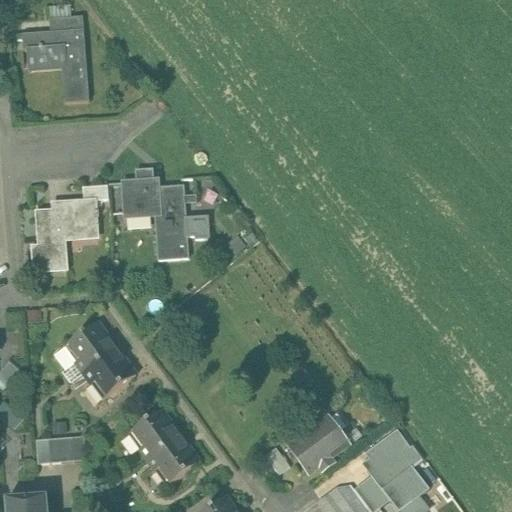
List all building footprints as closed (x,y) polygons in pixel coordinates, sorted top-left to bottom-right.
[(84,31),(22,36),(22,38),(27,38),(29,74),(31,74),(30,69),(66,67),(69,103),(65,103),(65,104),(89,103),(84,31)] [(152,170),(136,171),(136,183),(137,190),(154,189),(152,170)] [(137,190),(136,183),(123,183),(125,216),(155,214),(158,261),(188,260),(184,187),(154,189),(137,190)] [(107,187),(84,189),(85,202),(96,201),(96,202),(108,201),(107,187)] [(59,236),(67,236),(98,234),(97,218),(99,218),(99,213),(97,213),(96,202),(96,201),(85,202),(57,203),(58,211),(59,236)] [(59,236),(58,211),(35,212),(37,247),(31,248),(33,275),(68,273),(66,243),(67,243),(67,236),(59,236)] [(98,325),(65,349),(55,357),(66,372),(76,364),(84,375),(117,351),(98,325)] [(117,351),(84,375),(104,401),(136,377),(117,351)] [(162,412),(129,436),(148,462),(181,438),(162,412)] [(329,420),(290,449),(309,475),(348,446),(329,420)] [(84,438),(72,439),(74,463),(86,462),(84,438)] [(181,438),(148,462),(168,489),(200,465),(181,438)] [(72,439),(61,440),(62,464),(74,463),(72,439)] [(61,440),(49,441),(51,465),(62,464),(61,440)] [(49,441),(37,442),(38,466),(51,465),(49,441)] [(390,452),(384,444),(368,457),(375,467),(368,472),(383,492),(422,462),(412,450),(409,452),(402,443),(390,452)] [(290,469),(276,450),(265,458),(279,477),(290,469)] [(353,460),(338,470),(367,509),(381,499),(353,460)] [(422,462),(383,492),(393,504),(413,488),(417,493),(433,480),(421,465),(423,464),(422,462)] [(352,511),(336,490),(317,504),(323,511),(352,511)] [(47,511),(46,499),(7,502),(7,511),(47,511)] [(235,511),(226,499),(207,511),(235,511)]
